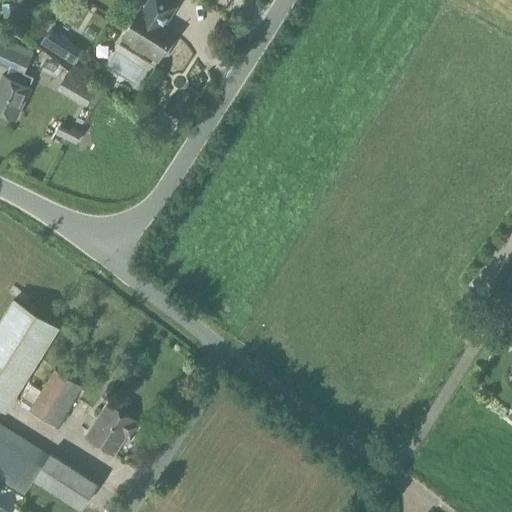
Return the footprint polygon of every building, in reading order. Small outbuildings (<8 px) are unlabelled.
[(164,25),(176,6),(167,0),(149,0),(142,12),(139,10),(123,36),(133,42),(133,47),(142,52),(146,50),(158,58),(175,32),(164,25)] [(11,4),(2,4),(3,10),(3,12),(3,17),(8,17),(10,17),(12,17),(11,4)] [(49,28),(40,41),(74,63),(83,50),(49,28)] [(0,111),(16,119),(34,76),(26,73),(32,57),(1,44),(0,46),(0,62),(11,67),(7,78),(2,76),(0,81),(0,111)] [(71,78),(57,69),(49,81),(65,91),(71,78)] [(0,404),(8,409),(60,327),(17,299),(0,325),(0,404)] [(56,425),(80,387),(55,372),(42,393),(32,387),(22,404),(56,425)] [(131,437),(139,426),(139,424),(135,422),(136,420),(108,402),(86,436),(114,454),(127,435),(131,437)] [(98,485),(51,455),(0,422),(0,476),(27,493),(37,477),(84,507),(98,485)]
